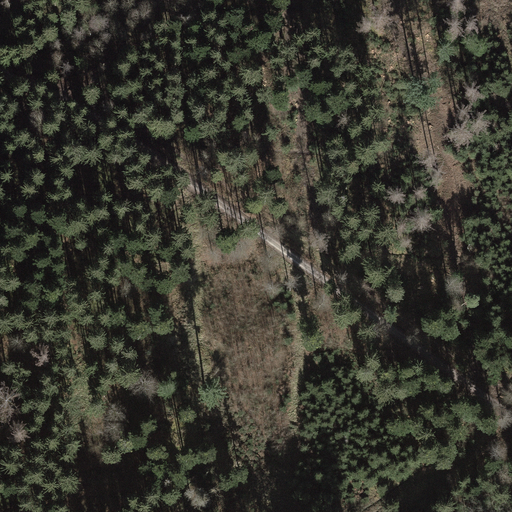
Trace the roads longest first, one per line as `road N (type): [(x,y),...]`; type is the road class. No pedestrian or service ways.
road 1 (unknown): [(0,47),(177,151),(511,395)]
road 2 (track): [(511,416),(144,148),(0,70)]
